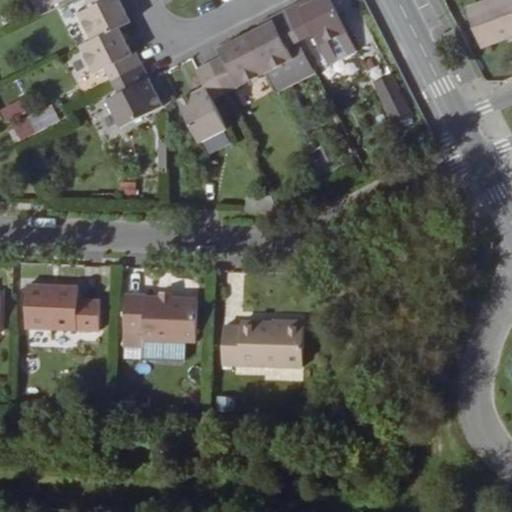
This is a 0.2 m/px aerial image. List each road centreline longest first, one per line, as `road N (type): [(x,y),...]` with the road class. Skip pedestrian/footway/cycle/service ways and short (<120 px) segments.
road 1 (unclassified): [(0,237),(277,247),(313,240),(480,163)]
road 2 (residential): [(142,0),(157,30),(200,34),(266,0)]
road 3 (secondary): [(456,117),(397,0)]
